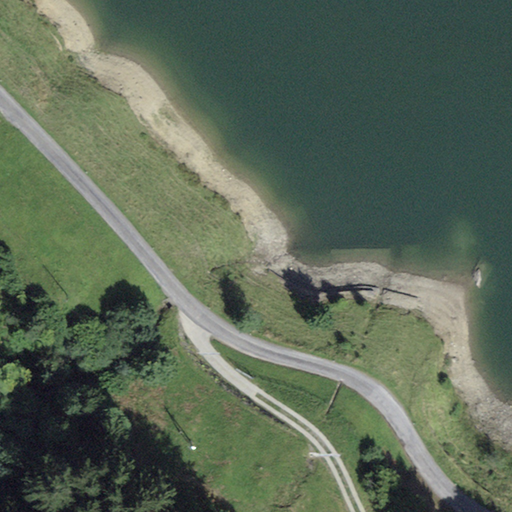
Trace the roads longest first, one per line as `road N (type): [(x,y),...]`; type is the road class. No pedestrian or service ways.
road 1 (unclassified): [(480,511),(455,497),(386,409),(348,381),(198,314),(0,95)]
road 2 (track): [(198,314),(193,338),(206,354),(326,446),(359,511)]
